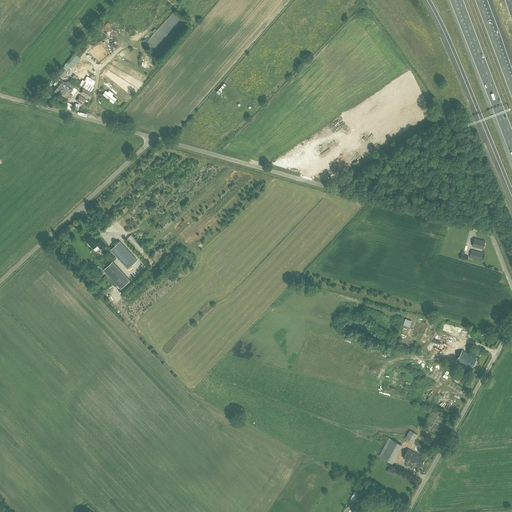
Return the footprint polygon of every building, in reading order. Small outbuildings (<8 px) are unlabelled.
[(80,56),(85,50),(82,47),(68,62),(74,67),(82,58),(80,56)] [(92,74),(87,83),(90,85),(95,76),(92,74)] [(66,81),(64,83),(60,89),(62,90),(60,93),(68,98),(69,95),(72,97),(73,95),(71,93),(73,89),(75,86),(68,81),(67,82),(66,81)] [(84,88),(81,93),(90,99),(94,94),(84,88)] [(79,95),(78,96),(77,99),(76,100),(83,104),(84,102),(85,102),(86,101),(85,100),(86,99),(79,95)] [(101,249),(106,244),(101,239),(98,242),(92,235),(86,241),(88,243),(87,244),(90,247),(91,246),(96,251),(100,248),(101,249)] [(485,241),(475,238),(473,246),(483,249),(485,241)] [(111,250),(128,268),(137,260),(120,241),(111,250)] [(481,261),(483,253),(472,250),(469,258),(481,261)] [(113,262),(104,270),(121,289),(130,280),(113,262)] [(472,367),(476,359),(471,356),(472,355),(463,350),(457,359),(466,365),(467,364),(472,367)] [(454,381),(458,383),(459,381),(462,376),(458,374),(454,381)] [(413,443),(417,435),(410,430),(405,438),(413,443)] [(379,456),(392,463),(402,445),(389,437),(379,456)] [(408,449),(403,458),(420,467),(425,458),(408,449)] [(393,475),(395,470),(389,467),(386,472),(393,475)]
